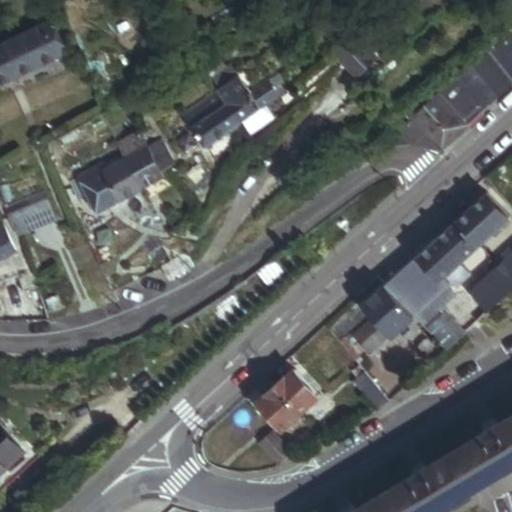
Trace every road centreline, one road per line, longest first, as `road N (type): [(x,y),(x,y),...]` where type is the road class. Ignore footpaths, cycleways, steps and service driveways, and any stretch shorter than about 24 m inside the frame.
road 1 (unclassified): [(438,185),(404,157),(383,158),(245,256),(148,310),(74,338),(0,343)]
road 2 (secondary): [(144,455),(220,492),(287,492),(511,362)]
road 3 (secondary): [(438,185),(144,455)]
